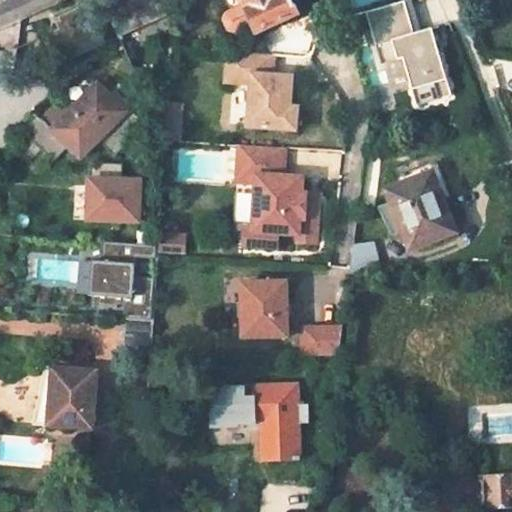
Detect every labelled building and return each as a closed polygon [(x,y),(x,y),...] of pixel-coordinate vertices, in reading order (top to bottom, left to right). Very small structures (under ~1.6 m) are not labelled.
[(32,42),(45,71),(98,47),(88,26),(100,21),(110,41),(191,4),(188,0),(107,0),(110,5),(105,8),(84,17),(80,8),(46,24),(50,34),(32,42)] [(241,0),(243,3),(223,12),(221,20),(227,31),(234,34),(253,25),(256,33),(298,13),(291,0),(241,0)] [(405,0),(367,12),(382,63),(404,57),(418,105),(452,95),(432,28),(414,33),(405,0)] [(275,55),(228,52),(226,82),(251,85),(247,127),(296,131),(299,107),(291,106),(294,76),(274,75),(275,55)] [(31,132),(56,156),(71,142),(84,154),(98,139),(115,155),(146,123),(114,93),(110,97),(98,84),(72,111),(62,100),(46,117),(40,112),(25,126),(31,132)] [(182,102),(167,101),(165,134),(165,140),(180,141),(182,102)] [(256,183),(253,232),(301,235),(302,219),(308,214),(308,199),(304,193),(304,177),(286,176),(287,148),(241,145),(238,183),(256,183)] [(93,162),(92,177),(123,179),(124,164),(93,162)] [(397,185),(386,190),(391,202),(382,206),(389,222),(397,218),(410,251),(457,233),(441,191),(445,190),(436,165),(396,181),(397,185)] [(89,217),(138,221),(141,180),(123,179),(92,177),(89,217)] [(157,245),(104,241),(100,307),(118,308),(118,303),(126,304),(125,317),(152,319),(155,287),(133,285),(135,256),(157,258),(157,245)] [(374,242),(353,245),(350,273),(382,274),(374,242)] [(243,281),(244,337),(289,336),(287,281),(243,281)] [(311,356),(340,355),(342,335),(343,327),(311,328),(311,336),(304,335),(304,356),(311,356)] [(53,368),(44,367),(33,424),(46,425),(48,405),(50,405),(53,368)] [(97,371),(53,368),(50,405),(48,405),(46,425),(93,428),(97,371)] [(299,387),(213,388),(214,424),(262,424),(263,460),(300,459),(299,387)] [(511,475),(482,478),(483,507),(511,505),(511,475)]
